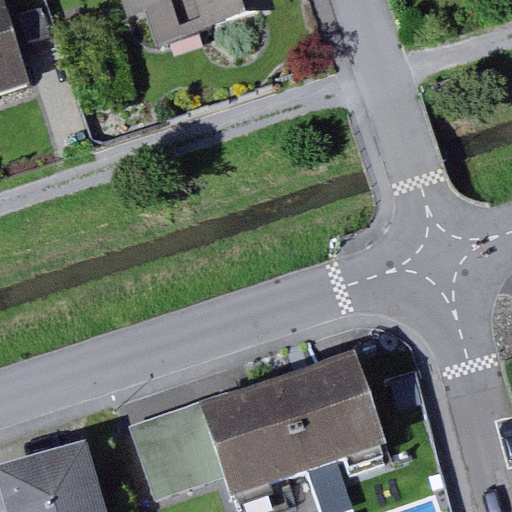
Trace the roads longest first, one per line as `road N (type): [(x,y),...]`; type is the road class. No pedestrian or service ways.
road 1 (track): [(511,38),(0,202)]
road 2 (residential): [(441,255),(0,402)]
road 3 (residential): [(357,0),(441,255)]
road 4 (residential): [(441,255),(511,499)]
